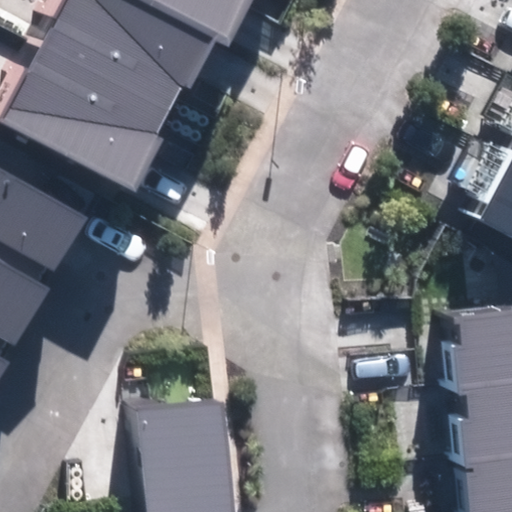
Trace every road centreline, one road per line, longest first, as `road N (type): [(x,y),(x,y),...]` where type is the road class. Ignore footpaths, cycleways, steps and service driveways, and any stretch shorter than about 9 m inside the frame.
road 1 (residential): [(0,443),(97,285),(258,291)]
road 2 (residential): [(258,291),(274,207),(380,0)]
road 3 (residential): [(281,511),(258,291)]
